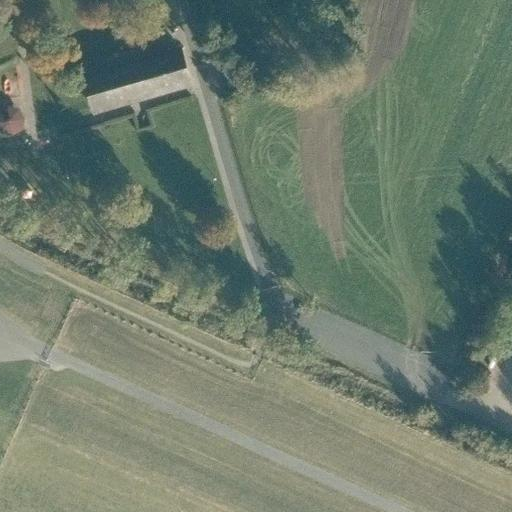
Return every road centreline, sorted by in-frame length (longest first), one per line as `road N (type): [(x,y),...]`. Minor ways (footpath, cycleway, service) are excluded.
road 1 (track): [(46,348),(394,511)]
road 2 (residential): [(511,419),(278,305)]
road 3 (track): [(258,356),(250,371),(71,291)]
